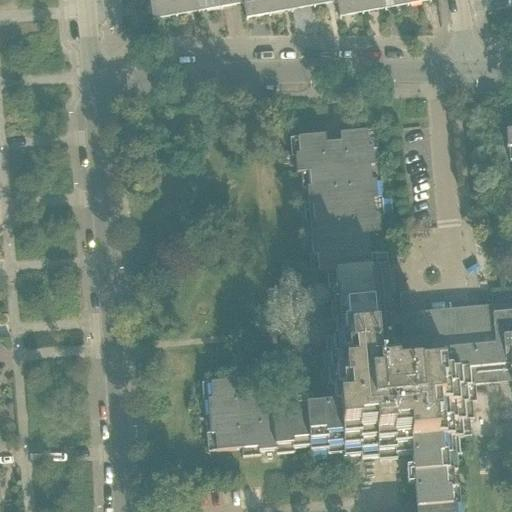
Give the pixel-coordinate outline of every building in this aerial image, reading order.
[(175,18),(171,0),(147,0),(152,22),(152,23),(154,22),(154,21),(175,18)] [(171,0),(175,18),(175,19),(176,18),(176,17),(197,13),(197,15),(194,0),(171,0)] [(194,0),(197,15),(199,14),(198,13),(219,10),(220,11),(220,10),(218,0),(194,0)] [(218,0),(220,10),(222,10),(221,9),(242,5),(243,5),(242,0),(218,0)] [(242,0),(243,5),(242,5),(245,20),(245,21),(247,21),(246,20),(268,16),(265,0),(242,0)] [(265,0),(268,16),(269,17),(269,16),(291,12),(291,13),(288,0),(265,0)] [(288,0),(291,13),(292,13),(292,12),(314,8),(312,0),(288,0)] [(312,0),(314,8),(314,9),(314,8),(336,4),(335,0),(312,0)] [(335,0),(336,4),(338,19),(339,19),(339,20),(340,20),(340,19),(361,15),(361,16),(362,16),(359,0),(335,0)] [(359,0),(362,16),(362,15),(384,11),(384,12),(385,12),(382,0),(359,0)] [(382,0),(385,12),(385,10),(406,7),(406,8),(407,8),(407,6),(405,0),(382,0)] [(423,322),(400,324),(401,341),(393,341),(386,266),(370,267),(367,236),(379,235),(378,218),(382,218),(380,199),(376,199),(375,184),(379,184),(377,165),(373,166),(372,151),(376,151),(374,132),(339,135),(340,143),(325,144),(325,137),(289,140),(291,159),(295,159),(297,175),(301,175),(303,192),(307,191),(308,206),(304,207),(305,225),(310,225),(313,256),(308,256),(310,275),(327,274),(328,290),(333,290),(334,306),(330,306),(331,323),(327,323),(329,340),(324,340),(326,357),(322,357),(323,374),(319,375),(321,393),(325,393),(326,408),(273,413),(272,396),(238,399),(237,382),(201,385),(203,403),(207,403),(210,434),(206,435),(207,454),(241,450),(241,459),(261,457),(260,452),(275,451),(275,456),(294,454),(293,450),(309,448),(309,452),(326,451),(327,455),(344,454),(344,458),(360,456),(361,460),(411,456),(415,511),(455,511),(455,507),(459,507),(458,488),(454,488),(452,473),(456,473),(455,456),(458,456),(457,439),(470,438),(468,421),(473,420),(471,402),(466,402),(465,388),(498,385),(497,379),(510,378),(511,386),(511,133),(504,134),(506,150),(505,150),(505,152),(511,151),(511,305),(490,308),(490,310),(423,316),(423,322)]
